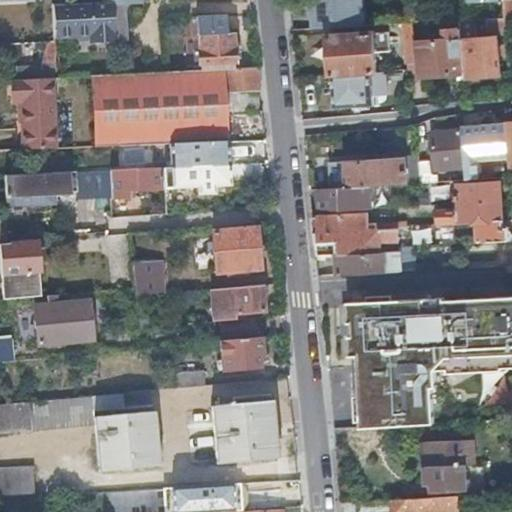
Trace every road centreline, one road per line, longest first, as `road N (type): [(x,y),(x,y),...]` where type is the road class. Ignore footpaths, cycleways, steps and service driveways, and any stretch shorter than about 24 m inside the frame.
road 1 (residential): [(319,511),(296,279)]
road 2 (residential): [(280,124),(511,97)]
road 3 (residential): [(296,279),(511,268)]
road 4 (residential): [(296,279),(280,124)]
road 5 (residential): [(280,124),(268,0)]
